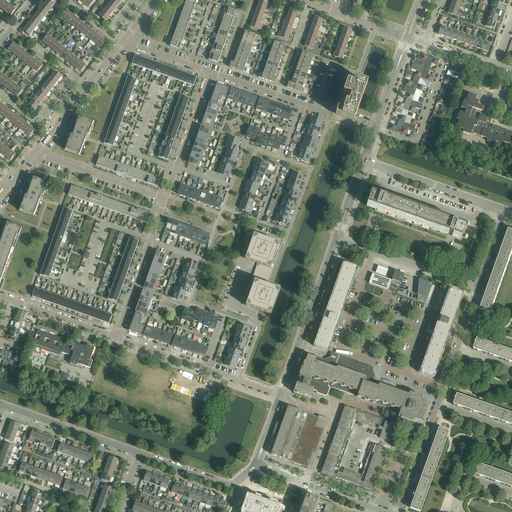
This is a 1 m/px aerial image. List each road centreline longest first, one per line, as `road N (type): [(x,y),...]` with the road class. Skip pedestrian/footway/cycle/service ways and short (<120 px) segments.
road 1 (residential): [(280,396),(335,239)]
road 2 (residential): [(476,290),(335,239)]
road 3 (residential): [(504,211),(363,161)]
road 4 (residential): [(139,453),(0,404)]
road 5 (residential): [(165,199),(34,153)]
road 6 (residential): [(374,130),(418,139),(448,53)]
road 7 (residential): [(165,199),(210,72)]
road 8 (residential): [(382,511),(255,466)]
